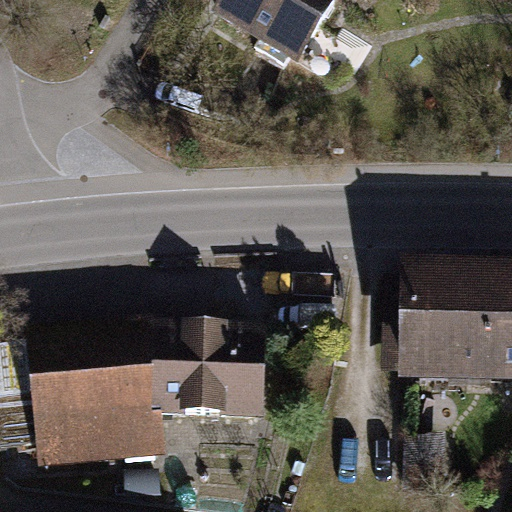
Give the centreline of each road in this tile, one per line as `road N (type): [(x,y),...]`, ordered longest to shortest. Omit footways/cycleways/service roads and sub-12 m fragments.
road 1 (tertiary): [(4,235),(174,218),(511,213)]
road 2 (residential): [(0,134),(96,88),(156,0)]
